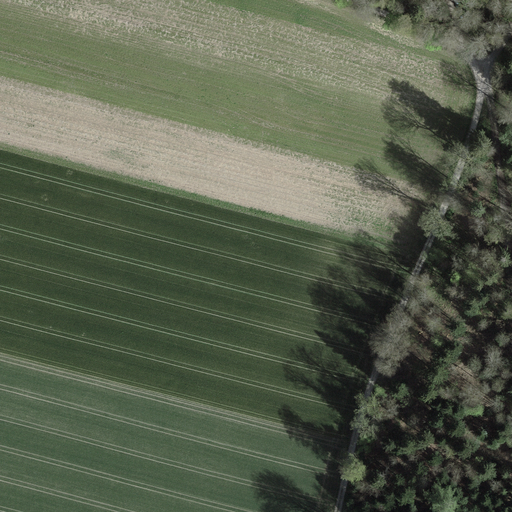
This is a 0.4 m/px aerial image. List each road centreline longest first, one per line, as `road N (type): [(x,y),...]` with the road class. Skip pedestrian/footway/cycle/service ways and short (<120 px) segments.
road 1 (track): [(485,73),(472,126),(409,263),(355,410),(335,511)]
road 2 (track): [(511,364),(485,73)]
road 3 (track): [(341,0),(463,48),(485,73)]
